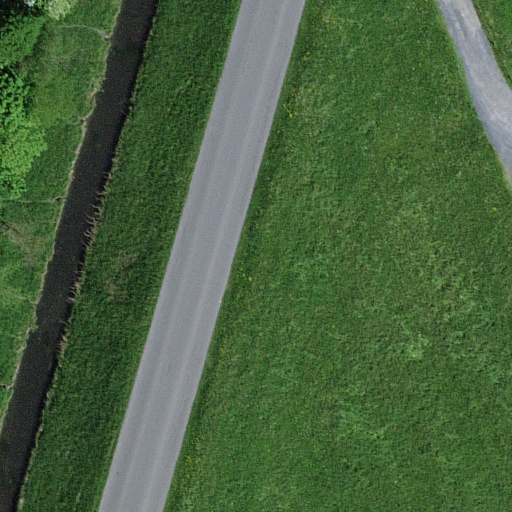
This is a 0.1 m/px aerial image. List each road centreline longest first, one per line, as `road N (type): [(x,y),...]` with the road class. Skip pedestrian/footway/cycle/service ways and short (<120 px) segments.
road 1 (tertiary): [(272,0),(128,511)]
road 2 (track): [(511,122),(492,98),(455,0)]
